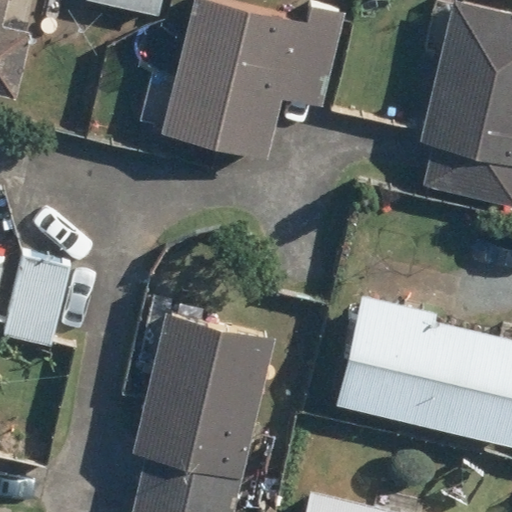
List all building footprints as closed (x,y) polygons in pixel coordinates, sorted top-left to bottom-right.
[(17,0),(0,0),(0,77),(24,84),(42,17),(15,10),(17,0)] [(324,0),(202,0),(174,122),(280,147),(294,86),(340,97),(360,8),(324,0)] [(511,0),(454,0),(431,130),(445,132),(436,181),(511,193),(511,0)] [(82,256),(35,245),(17,324),(64,335),(82,256)] [(0,308),(12,249),(0,246),(0,308)] [(511,321),(369,286),(343,389),(511,431),(511,321)] [(172,294),(141,432),(254,458),(285,319),(172,294)] [(479,511),(316,475),(307,511),(479,511)] [(241,511),(242,511),(150,490),(144,511),(241,511)]
